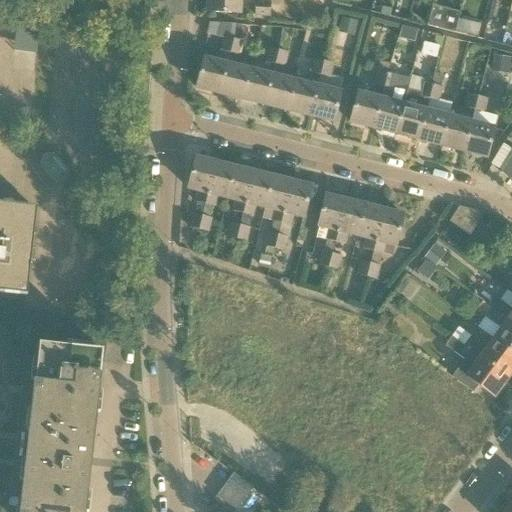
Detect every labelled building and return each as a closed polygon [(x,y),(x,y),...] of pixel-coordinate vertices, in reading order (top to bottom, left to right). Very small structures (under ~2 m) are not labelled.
[(240,14),(240,0),(207,0),(207,13),(240,14)] [(255,15),(270,15),(270,3),(256,2),(255,15)] [(454,34),(459,14),(431,7),(426,26),(454,34)] [(357,22),(342,19),(338,33),(353,37),(357,22)] [(209,33),(235,36),(237,24),(210,20),(209,33)] [(39,51),(39,27),(17,26),(16,51),(39,51)] [(417,32),(401,27),(398,39),(414,43),(417,32)] [(229,55),(232,41),(222,39),(218,52),(229,55)] [(232,41),(229,55),(239,57),(242,43),(232,41)] [(274,65),(278,51),(269,49),(265,63),(274,65)] [(284,68),(288,54),(278,51),(274,65),(284,68)] [(510,59),(492,57),(491,73),(509,74),(510,59)] [(227,65),(204,59),(197,89),(220,95),(227,65)] [(314,60),(310,74),(319,76),(320,76),(323,62),(314,60)] [(323,62),(320,76),(330,78),(333,65),(323,62)] [(242,100),(250,71),(227,65),(220,95),(242,100)] [(265,106),(272,76),(250,71),(242,100),(265,106)] [(383,90),(387,75),(378,73),(373,87),(383,90)] [(373,129),(395,135),(407,90),(410,80),(388,74),(387,75),(383,90),(381,100),(373,129)] [(438,102),(441,88),(444,76),(435,74),(432,86),(428,99),(438,102)] [(287,111),(295,82),(272,76),(265,106),(287,111)] [(432,86),(426,84),(427,81),(424,80),(420,94),(407,90),(395,135),(417,141),(425,111),(428,99),(432,86)] [(316,87),(305,85),(295,82),(287,111),(310,117),(317,88),(316,87)] [(317,88),(310,117),(333,123),(340,93),(317,88)] [(373,129),(381,100),(358,94),(350,123),(373,129)] [(474,111),(477,98),(465,94),(462,107),(474,111)] [(477,98),(474,111),(484,113),(487,100),(477,98)] [(440,146),(448,117),(425,111),(417,141),(440,146)] [(471,123),(470,123),(448,117),(440,146),(463,152),(471,123)] [(494,129),(471,123),(463,152),(486,158),(494,129)] [(511,181),(511,154),(500,173),(511,181)] [(43,161),(45,170),(55,167),(57,177),(66,175),(61,156),(43,161)] [(205,205),(215,164),(196,159),(188,189),(199,192),(196,203),(205,205)] [(227,199),(234,168),(215,164),(205,205),(214,207),(217,197),(227,199)] [(243,214),(253,173),(234,168),(227,199),(237,201),(234,212),(243,214)] [(243,214),(252,217),(255,206),(265,208),(272,178),(253,173),(243,214)] [(291,183),(272,178),(265,208),(275,211),(272,222),(266,247),(274,249),(278,236),(279,236),(282,224),(281,224),(291,183)] [(282,224),(290,226),(293,216),(303,218),(311,187),(291,183),(281,224),(282,224)] [(329,230),(326,241),(334,243),(335,243),(346,201),(326,197),(318,227),(329,230)] [(335,243),(346,245),(348,236),(357,238),(365,206),(346,201),(335,243)] [(0,293),(26,296),(35,210),(0,206),(0,293)] [(363,250),(373,253),(384,211),(365,206),(357,238),(366,241),(363,250)] [(453,224),(461,229),(470,235),(484,214),(459,208),(450,222),(452,224),(453,224)] [(373,253),(382,255),(385,244),(396,247),(403,216),(384,211),(373,253)] [(199,230),(202,217),(194,215),(190,228),(199,230)] [(202,217),(199,230),(207,233),(211,219),(202,217)] [(237,240),(240,226),(232,224),(228,238),(237,240)] [(461,232),(451,225),(442,237),(452,244),(461,232)] [(249,228),(240,226),(237,240),(246,242),(249,228)] [(287,238),(279,236),(278,236),(274,249),(283,252),(287,238)] [(446,254),(437,247),(429,259),(437,265),(446,254)] [(320,266),(329,268),(332,255),(324,253),(320,266)] [(269,270),(272,258),(261,255),(258,267),(269,270)] [(341,257),(339,257),(332,255),(329,268),(337,270),(341,257)] [(190,258),(189,309),(196,311),(190,329),(199,333),(201,338),(210,342),(224,299),(204,292),(213,265),(190,258)] [(367,278),(370,264),(362,262),(359,275),(367,278)] [(428,281),(436,270),(425,262),(417,273),(428,281)] [(380,266),(370,264),(367,278),(376,280),(380,266)] [(239,274),(236,282),(250,287),(253,279),(239,274)] [(253,279),(250,287),(265,291),(267,284),(253,279)] [(417,290),(405,282),(397,293),(409,301),(417,290)] [(265,313),(250,355),(260,358),(264,354),(273,357),(285,321),(293,324),(302,295),(279,288),(276,297),(285,300),(280,317),(265,313)] [(224,299),(210,342),(219,345),(223,340),(232,343),(244,305),(224,299)] [(511,309),(498,299),(491,309),(511,324),(511,309)] [(511,324),(491,309),(490,310),(482,303),(476,312),(485,318),(478,328),(494,340),(511,353),(511,324)] [(244,305),(232,343),(240,346),(241,352),(250,355),(265,313),(244,305)] [(336,306),(332,318),(343,322),(347,310),(336,306)] [(285,321),(273,357),(282,360),(284,366),(278,374),(309,396),(314,390),(315,390),(344,352),(326,338),(331,322),(312,315),(308,327),(294,322),(293,324),(285,321)] [(366,320),(357,332),(363,337),(372,325),(366,320)] [(511,353),(494,340),(487,349),(471,337),(462,330),(455,340),(464,346),(508,378),(511,372),(511,353)] [(473,393),(478,386),(494,397),(495,396),(497,398),(504,388),(502,387),(508,378),(464,346),(455,340),(451,337),(445,346),(464,361),(452,378),(457,382),(473,393)] [(84,511),(102,352),(96,352),(75,349),(75,345),(67,344),(67,348),(39,345),(20,511),(84,511)] [(430,363),(422,375),(447,394),(436,410),(472,436),(478,428),(476,422),(482,414),(466,403),(473,394),(430,363)] [(267,380),(261,388),(297,415),(307,402),(321,413),(316,421),(323,427),(338,407),(314,390),(309,396),(278,374),(273,381),(267,380)] [(258,401),(253,409),(285,432),(297,415),(261,388),(256,396),(258,401)] [(405,397),(397,409),(403,414),(412,402),(405,397)] [(241,415),(236,423),(272,450),(285,432),(253,409),(247,416),(241,415)] [(397,409),(388,422),(394,426),(403,414),(397,409)] [(436,410),(422,428),(454,452),(460,445),(465,445),(472,436),(436,410)] [(233,436),(227,444),(258,468),(272,450),(236,423),(230,431),(233,436)] [(422,428),(409,447),(445,473),(452,464),(449,459),(454,452),(422,428)] [(310,432),(301,444),(307,448),(316,437),(310,432)] [(378,434),(370,446),(376,451),(385,439),(378,434)] [(301,444),(292,456),(298,461),(307,449),(301,444)] [(370,446),(361,458),(367,463),(376,451),(370,446)] [(409,447),(395,465),(427,489),(433,481),(438,482),(445,473),(409,447)] [(395,465),(382,484),(418,510),(424,501),(422,496),(427,489),(395,465)] [(283,467),(275,479),(281,484),(290,472),(283,467)] [(236,511),(252,489),(253,488),(234,474),(217,497),(236,511)] [(345,480),(335,493),(361,511),(370,511),(374,508),(380,511),(416,511),(418,510),(382,484),(371,499),(345,480)]
